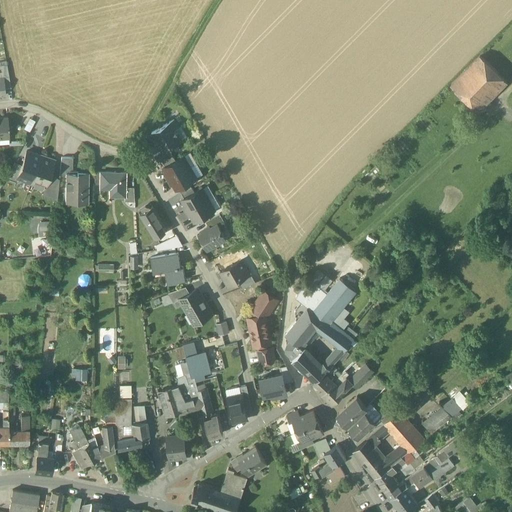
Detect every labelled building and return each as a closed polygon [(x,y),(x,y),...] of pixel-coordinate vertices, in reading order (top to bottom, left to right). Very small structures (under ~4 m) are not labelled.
[(504,85),(478,57),(452,82),(479,110),(504,85)] [(8,117),(0,117),(0,138),(9,137),(8,117)] [(29,132),(35,121),(29,118),(24,129),(29,132)] [(174,120),(152,133),(162,151),(163,152),(168,148),(182,141),(175,129),(178,127),(174,120)] [(168,148),(163,152),(162,151),(154,156),(159,163),(162,161),(172,155),(168,148)] [(31,182),(40,155),(27,151),(22,165),(18,177),(31,182)] [(55,160),(40,155),(31,182),(46,187),(49,176),(55,160)] [(172,155),(162,161),(165,166),(176,160),(173,155),(172,155)] [(165,166),(163,167),(166,173),(165,174),(168,179),(190,166),(184,155),(176,160),(165,166)] [(72,157),(61,157),(59,173),(66,173),(66,172),(72,173),(72,157)] [(18,177),(22,165),(14,162),(6,178),(16,181),(18,177)] [(190,166),(168,179),(171,185),(172,184),(176,189),(189,182),(196,177),(190,166)] [(72,173),(66,172),(66,173),(65,199),(82,199),(82,197),(88,197),(88,172),(77,172),(77,173),(72,173)] [(126,173),(100,172),(100,184),(100,188),(116,188),(116,196),(125,196),(126,196),(126,187),(126,173)] [(59,180),(49,176),(46,187),(57,191),(59,180)] [(189,182),(178,188),(181,193),(192,187),(189,182)] [(134,187),(126,187),(126,196),(125,196),(125,201),(135,201),(134,187)] [(192,187),(181,193),(184,198),(195,192),(192,187)] [(184,198),(182,199),(185,205),(183,206),(186,211),(209,198),(202,187),(195,192),(184,198)] [(209,198),(186,211),(189,217),(191,216),(194,221),(207,214),(215,209),(209,198)] [(146,205),(139,210),(141,214),(148,210),(146,205)] [(148,210),(141,214),(155,237),(164,231),(159,222),(161,221),(153,207),(148,210)] [(210,219),(206,221),(209,226),(210,228),(217,224),(218,224),(224,221),(220,213),(210,219)] [(207,214),(197,220),(200,225),(206,221),(210,219),(207,214)] [(42,228),(50,228),(50,221),(36,221),(36,229),(31,229),(31,233),(42,233),(42,228)] [(217,224),(210,228),(209,226),(204,229),(205,231),(199,234),(208,249),(226,239),(218,224),(217,224)] [(183,245),(177,235),(155,245),(158,250),(183,245)] [(178,252),(151,257),(153,272),(165,270),(168,284),(178,283),(178,281),(186,280),(183,266),(181,266),(178,252)] [(241,260),(220,272),(229,286),(238,281),(249,274),(249,273),(241,260)] [(313,276),(326,288),(334,279),(321,267),(313,276)] [(249,274),(238,281),(242,288),(256,282),(250,273),(249,273),(249,274)] [(82,284),(91,283),(90,274),(81,275),(82,284)] [(353,338),(332,320),(356,291),(340,278),(327,293),(327,294),(314,311),(314,313),(308,320),(316,327),(339,345),(321,365),(326,370),(333,363),(345,349),(353,338)] [(327,293),(310,279),(296,297),(308,307),(314,311),(327,294),(327,293)] [(174,302),(189,293),(186,287),(169,293),(174,302)] [(189,293),(180,298),(194,323),(212,313),(198,289),(189,293)] [(277,299),(264,291),(251,310),(252,317),(249,323),(254,325),(251,330),(254,345),(268,343),(266,332),(268,332),(265,315),(268,314),(277,299)] [(308,307),(286,335),(293,340),(285,349),(294,358),(293,359),(294,359),(304,349),(301,346),(316,327),(308,320),(314,313),(314,311),(308,307)] [(219,334),(229,332),(226,322),(217,325),(219,334)] [(194,341),(183,343),(186,355),(197,352),(194,341)] [(197,352),(186,355),(188,361),(192,376),(194,376),(216,370),(224,367),(219,347),(197,352)] [(272,348),(258,351),(261,364),(275,361),(272,348)] [(321,365),(304,349),(294,359),(316,381),(326,370),(321,365)] [(345,349),(333,363),(336,366),(348,353),(345,349)] [(124,357),(118,357),(118,368),(124,368),(124,365),(127,365),(127,360),(124,360),(124,357)] [(195,378),(194,376),(192,376),(188,361),(182,363),(185,374),(186,374),(188,380),(191,388),(190,388),(193,398),(199,396),(198,390),(195,378)] [(337,369),(332,364),(326,369),(332,374),(336,370),(337,369)] [(365,365),(350,380),(353,383),(352,383),(357,388),(372,372),(365,365)] [(280,368),(280,369),(281,373),(282,373),(285,383),(293,381),(287,366),(280,368)] [(86,369),(73,369),(72,373),(76,373),(76,377),(86,377),(86,369)] [(316,381),(315,381),(320,386),(317,389),(322,393),(334,381),(336,379),(332,374),(326,369),(316,381)] [(341,374),(336,370),(332,374),(336,379),(341,374)] [(336,379),(334,381),(338,385),(346,376),(346,377),(349,374),(345,370),(336,379)] [(281,373),(260,378),(264,396),(274,394),(274,397),(287,394),(285,383),(282,373),(281,373)] [(334,381),(322,393),(332,403),(352,383),(353,383),(350,380),(346,377),(346,376),(338,385),(334,381)] [(188,380),(183,382),(179,385),(182,391),(190,388),(191,388),(188,380)] [(419,381),(393,405),(397,409),(400,407),(423,385),(419,381)] [(132,384),(120,384),(120,397),(132,397),(132,384)] [(178,385),(159,392),(160,397),(165,414),(172,412),(172,413),(183,410),(184,413),(196,409),(193,398),(186,399),(182,391),(179,385),(178,385)] [(247,385),(240,386),(241,394),(242,394),(245,405),(251,404),(247,385)] [(190,388),(182,391),(186,399),(193,398),(190,388)] [(205,388),(198,390),(199,396),(202,408),(204,413),(211,411),(205,388)] [(456,415),(471,400),(461,389),(445,404),(456,415)] [(241,394),(228,397),(233,421),(248,418),(245,405),(242,394),(241,394)] [(199,396),(193,398),(196,409),(202,408),(199,396)] [(357,396),(337,414),(348,426),(364,410),(364,411),(368,408),(357,396)] [(130,401),(121,402),(121,413),(129,412),(130,401)] [(444,404),(424,421),(434,432),(454,415),(444,404)] [(397,409),(393,405),(380,417),(384,421),(397,409)] [(144,407),(133,408),(132,423),(146,422),(144,407)] [(426,437),(400,407),(397,409),(384,421),(385,422),(390,427),(394,423),(403,433),(398,437),(403,443),(408,449),(409,450),(410,449),(426,437)] [(300,416),(292,420),(292,421),(297,431),(319,421),(314,410),(300,416)] [(364,410),(348,426),(359,439),(372,427),(376,423),(375,422),(364,411),(364,410)] [(298,411),(287,416),(290,422),(292,421),(292,420),(300,416),(298,411)] [(121,413),(115,413),(115,416),(115,423),(122,423),(129,423),(129,412),(121,413)] [(29,414),(21,415),(21,430),(29,429),(29,414)] [(213,417),(205,419),(210,436),(223,433),(218,416),(213,417)] [(52,427),(60,427),(61,418),(53,417),(52,427)] [(380,417),(375,422),(376,423),(372,427),(375,430),(384,421),(380,417)] [(319,421),(297,431),(301,441),(302,442),(312,437),(324,432),(319,421)] [(146,422),(132,423),(133,436),(134,438),(140,438),(148,438),(146,422)] [(385,422),(375,432),(379,437),(390,427),(385,422)] [(133,436),(132,423),(129,423),(122,423),(122,436),(117,437),(117,439),(133,436)] [(403,433),(394,423),(390,427),(398,437),(403,433)] [(88,442),(77,424),(69,430),(75,441),(71,443),(75,449),(88,442)] [(3,425),(0,425),(0,443),(8,443),(8,430),(8,425),(3,425)] [(111,425),(102,426),(104,445),(107,443),(106,431),(112,429),(111,425)] [(275,425),(265,430),(270,439),(279,434),(275,425)] [(21,430),(8,430),(8,443),(28,443),(29,429),(21,430)] [(375,432),(366,439),(371,444),(379,437),(375,432)] [(184,434),(167,436),(170,458),(187,456),(184,434)] [(133,436),(117,439),(117,449),(141,444),(140,438),(134,438),(133,436)] [(312,437),(302,442),(301,441),(299,442),(302,448),(314,443),(312,437)] [(148,438),(140,438),(141,444),(141,448),(149,447),(148,438)] [(314,443),(319,454),(330,449),(325,438),(314,443)] [(371,444),(366,439),(355,449),(359,454),(371,444)] [(104,445),(100,446),(104,455),(114,451),(113,441),(107,443),(104,445)] [(453,441),(443,448),(449,456),(459,448),(453,441)] [(75,449),(71,451),(81,468),(97,458),(88,442),(75,449)] [(45,444),(38,443),(37,449),(36,454),(44,455),(44,452),(45,444)] [(403,443),(383,459),(388,465),(400,456),(408,449),(403,443)] [(338,444),(325,453),(331,462),(333,465),(346,457),(338,444)] [(371,444),(359,454),(376,476),(388,466),(388,465),(383,459),(371,444)] [(243,454),(237,458),(243,466),(248,475),(267,463),(256,446),(243,454)] [(449,456),(443,448),(434,455),(434,456),(439,462),(449,456)] [(409,450),(402,456),(405,460),(403,461),(404,463),(399,467),(400,468),(416,456),(410,449),(409,450)] [(44,455),(36,454),(35,471),(51,473),(53,456),(52,455),(44,455)] [(402,456),(393,464),(397,469),(399,467),(404,463),(403,461),(405,460),(402,456)] [(421,462),(416,456),(400,468),(405,475),(409,472),(405,467),(412,461),(416,466),(421,462)] [(434,456),(411,474),(415,480),(422,475),(439,462),(434,456)] [(237,457),(231,460),(237,470),(243,466),(237,458),(237,457)] [(448,457),(428,471),(433,478),(436,476),(437,477),(454,464),(448,457)] [(412,461),(405,467),(409,472),(416,466),(412,461)] [(331,462),(320,468),(319,466),(312,470),(316,477),(323,474),(334,468),(333,465),(331,462)] [(393,464),(376,477),(380,482),(391,474),(391,473),(397,469),(393,464)] [(234,470),(228,468),(221,490),(241,497),(247,477),(233,472),(234,470)] [(407,485),(406,486),(409,490),(417,484),(420,487),(433,478),(428,471),(422,475),(415,480),(407,485)] [(397,482),(391,474),(380,482),(386,490),(397,482)] [(415,480),(411,474),(403,480),(404,481),(407,485),(415,480)] [(452,475),(445,480),(447,484),(455,479),(452,475)] [(443,477),(433,484),(437,490),(447,484),(445,480),(443,477)] [(397,482),(386,490),(391,497),(402,488),(400,485),(397,482)] [(221,490),(199,483),(197,489),(194,488),(192,494),(195,495),(193,501),(226,511),(235,511),(241,497),(221,490)] [(299,487),(289,492),(292,499),(306,492),(303,486),(300,488),(299,487)] [(409,490),(406,486),(402,488),(391,497),(401,511),(406,511),(418,503),(409,490)] [(446,486),(440,490),(445,496),(451,492),(446,486)] [(36,511),(39,494),(12,490),(8,511),(36,511)] [(62,493),(53,491),(52,496),(51,507),(52,507),(55,507),(60,508),(62,493)] [(361,492),(353,497),(358,506),(367,501),(361,492)] [(473,494),(463,501),(472,511),(481,505),(473,494)] [(437,502),(431,495),(425,499),(432,508),(438,504),(437,502)] [(52,496),(47,496),(44,511),(53,511),(54,511),(51,511),(52,507),(51,507),(52,496)] [(71,511),(78,511),(81,498),(74,497),(71,511)] [(499,498),(486,506),(489,511),(497,506),(499,510),(504,507),(499,498)] [(471,511),(472,511),(463,501),(456,506),(460,511),(471,511)] [(110,511),(112,506),(91,502),(89,511),(88,511),(110,511)] [(367,502),(359,507),(361,511),(370,506),(367,502)]
